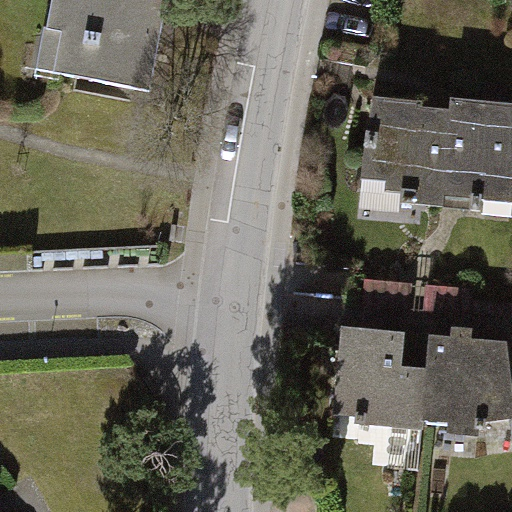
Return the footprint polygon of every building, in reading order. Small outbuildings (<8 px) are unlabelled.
[(149,0),(36,0),(25,77),(136,94),(149,0)] [(429,102),(379,95),(367,193),(444,208),(445,198),(454,110),(427,109),(429,102)] [(511,104),(455,99),(454,110),(445,198),(511,208),(511,104)] [(412,333),(348,328),(340,427),(427,433),(428,423),(432,369),(409,367),(412,333)] [(457,338),(434,335),(432,369),(428,423),(453,425),(454,435),(486,439),(483,426),(511,422),(511,342),(480,339),(481,330),(457,328),(457,338)]
